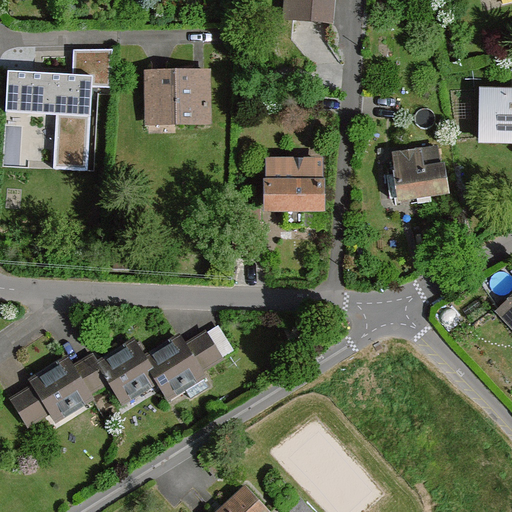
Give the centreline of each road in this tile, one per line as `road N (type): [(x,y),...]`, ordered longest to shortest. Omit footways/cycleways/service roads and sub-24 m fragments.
road 1 (residential): [(389,310),(0,286)]
road 2 (residential): [(85,511),(389,310)]
road 3 (residential): [(389,310),(422,330),(511,426)]
road 4 (residential): [(511,244),(389,310)]
